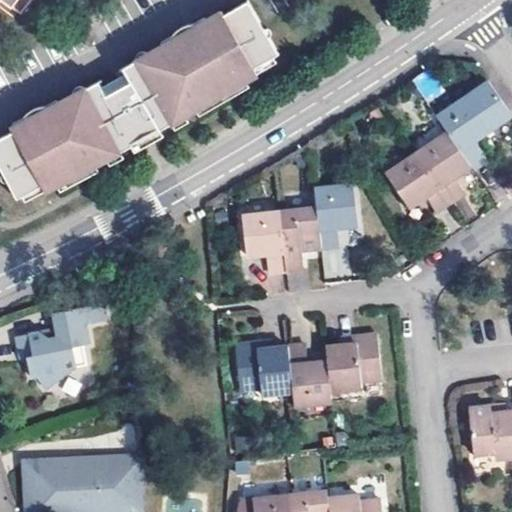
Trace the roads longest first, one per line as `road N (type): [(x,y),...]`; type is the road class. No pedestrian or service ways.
road 1 (tertiary): [(0,274),(237,150),(465,3)]
road 2 (residential): [(414,287),(262,304)]
road 3 (residential): [(426,370),(443,511)]
